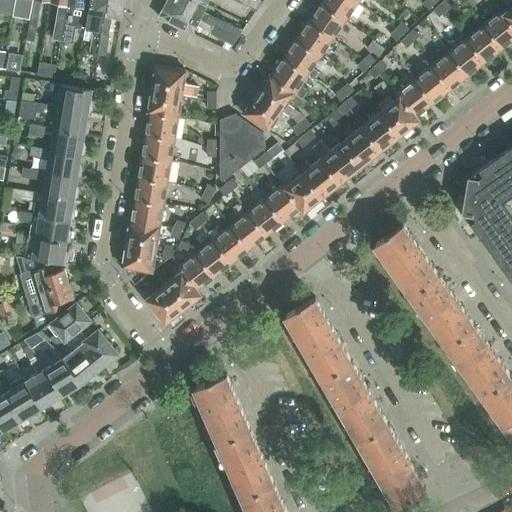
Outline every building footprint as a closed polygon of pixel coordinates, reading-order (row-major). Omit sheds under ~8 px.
[(26,32),(32,0),(24,0),(19,27),(21,27),(21,31),(26,32)] [(41,0),(49,2),(49,0),(32,0),(26,32),(24,46),(32,47),(41,0)] [(59,40),(65,5),(66,0),(49,0),(49,2),(58,3),(52,38),(59,40)] [(66,0),(65,5),(59,40),(71,42),(74,27),(80,28),(84,0),(66,0)] [(89,0),(87,14),(97,15),(89,54),(97,55),(101,33),(104,17),(106,0),(89,0)] [(106,0),(104,17),(101,33),(108,34),(111,18),(121,20),(124,0),(106,0)] [(198,0),(166,0),(166,2),(230,33),(234,26),(203,12),(207,4),(198,0)] [(235,0),(256,10),(261,0),(235,0)] [(354,0),(322,0),(321,3),(346,21),(358,3),(354,0)] [(394,0),(392,0),(388,6),(413,24),(418,17),(406,9),(406,8),(394,0)] [(428,9),(434,4),(429,0),(425,0),(422,3),(427,8),(428,9)] [(447,0),(443,0),(439,4),(446,11),(452,4),(447,0)] [(230,33),(166,2),(159,17),(193,34),(197,26),(211,33),(232,44),(237,36),(230,33)] [(308,21),(333,39),(346,21),(321,3),(308,21)] [(439,4),(433,10),(439,17),(446,11),(439,4)] [(511,5),(504,13),(503,14),(511,25),(511,5)] [(511,25),(503,14),(504,13),(501,10),(483,24),(503,48),(511,40),(511,25)] [(308,21),(295,39),(321,57),(333,39),(308,21)] [(402,34),(408,28),(402,22),(396,28),(402,34)] [(483,24),(466,38),(485,62),(503,48),(483,24)] [(396,28),(390,34),(396,40),(402,34),(396,28)] [(413,29),(407,35),(413,41),(419,35),(413,29)] [(407,35),(401,40),(407,47),(413,41),(407,35)] [(466,38),(449,51),(468,75),(485,62),(466,38)] [(295,39),(283,57),(308,75),(321,57),(295,39)] [(432,65),(451,89),(468,75),(449,51),(432,65)] [(369,66),(376,60),(369,53),(363,59),(369,66)] [(270,75),(295,92),(294,93),(295,93),(308,75),(283,57),(270,75)] [(369,66),(363,59),(357,65),(363,72),(369,66)] [(380,60),(369,72),(375,78),(387,66),(380,60)] [(58,66),(41,64),(39,74),(56,77),(58,66)] [(182,93),(181,94),(197,97),(198,86),(183,83),(185,70),(155,65),(151,88),(182,93)] [(451,89),(432,65),(414,79),(433,103),(451,89)] [(269,74),(256,94),(281,111),(294,93),(295,92),(270,75),(269,74)] [(367,74),(359,82),(365,89),(373,80),(367,74)] [(433,103),(414,79),(397,93),(399,96),(400,95),(417,116),(433,103)] [(354,89),(349,84),(348,83),(341,88),(347,95),(354,89)] [(89,98),(91,89),(61,84),(60,91),(58,107),(87,111),(87,110),(91,108),(92,102),(89,98)] [(147,112),(149,112),(178,117),(178,116),(182,93),(151,88),(147,112)] [(347,95),(341,88),(335,94),(340,99),(340,100),(347,95)] [(4,90),(2,99),(5,100),(15,101),(16,92),(8,91),(4,90)] [(216,100),(216,91),(208,91),(208,100),(216,100)] [(281,111),(256,94),(242,113),(267,131),(281,111)] [(399,96),(381,110),(400,134),(419,119),(417,116),(400,95),(399,96)] [(352,96),(345,102),(350,109),(357,103),(352,97),(352,96)] [(86,120),(87,111),(58,107),(33,103),(21,100),(18,116),(35,119),(36,111),(56,115),(54,128),(84,133),(84,132),(87,130),(88,123),(86,120)] [(207,108),(216,108),(216,100),(208,100),(207,108)] [(338,107),(344,114),(350,109),(345,102),(338,107)] [(344,140),(363,164),(382,149),(362,125),(350,109),(344,114),(343,118),(354,132),(344,140)] [(381,110),(362,125),(382,149),(400,134),(381,110)] [(149,112),(145,133),(175,138),(179,117),(178,116),(178,117),(149,112)] [(220,120),(220,165),(239,169),(241,167),(266,148),(263,133),(235,113),(220,120)] [(309,123),(305,117),(298,123),(303,130),(310,124),(309,123)] [(206,135),(216,135),(215,123),(196,119),(194,128),(206,135)] [(298,123),(291,128),(296,135),(303,130),(298,123)] [(84,133),(54,128),(30,124),(28,132),(53,136),(50,149),(80,154),(84,152),(85,145),(82,142),(84,133)] [(310,129),(303,134),(309,141),(316,136),(310,129)] [(145,133),(141,155),(172,160),(175,138),(145,133)] [(303,134),(296,140),(302,147),(309,141),(303,134)] [(215,139),(207,139),(207,147),(215,147),(215,139)] [(340,142),(322,157),(341,182),(359,167),(340,142)] [(294,143),(284,151),(292,160),(295,157),(294,155),(300,150),(294,143)] [(79,163),(80,154),(50,149),(32,146),(30,154),(49,157),(47,172),(76,177),(77,175),(80,173),(81,167),(79,163)] [(215,147),(207,147),(207,156),(215,156),(215,147)] [(508,149),(479,169),(483,174),(477,179),(469,177),(464,211),(471,212),(476,219),(471,222),(479,234),(511,280),(511,153),(511,154),(508,149)] [(285,186),(284,187),(301,208),(303,211),(322,196),(303,172),(291,182),(266,151),(260,156),(266,163),(282,183),(285,186)] [(141,155),(138,177),(168,182),(172,160),(141,155)] [(266,163),(260,156),(254,161),(259,168),(266,163)] [(322,157),(303,172),(322,196),(341,182),(322,157)] [(46,179),(43,193),(73,198),(73,197),(77,195),(78,188),(75,185),(76,177),(47,172),(10,166),(8,175),(33,178),(33,176),(46,179)] [(138,177),(134,198),(164,203),(168,182),(138,177)] [(232,178),(226,183),(231,190),(238,185),(232,178)] [(216,187),(208,183),(204,191),(212,195),(216,187)] [(226,183),(219,189),(225,195),(231,190),(226,183)] [(282,183),(264,198),(284,222),(301,208),(284,187),(285,186),(282,183)] [(73,198),(43,193),(23,190),(21,198),(42,202),(40,215),(69,220),(69,219),(73,216),(74,210),(72,206),(73,198)] [(212,195),(204,191),(200,199),(208,203),(212,195)] [(131,220),(160,225),(164,203),(134,198),(131,220)] [(247,212),(267,236),(284,222),(264,198),(247,212)] [(203,212),(196,217),(201,224),(208,219),(203,212)] [(247,212),(230,225),(249,249),(267,236),(247,212)] [(69,220),(40,215),(36,236),(66,241),(66,240),(69,238),(70,231),(68,227),(69,220)] [(196,217),(189,223),(195,230),(201,224),(196,217)] [(130,220),(126,243),(156,248),(158,239),(160,225),(131,220),(130,220)] [(186,223),(177,220),(174,227),(182,231),(186,223)] [(14,224),(0,221),(0,224),(0,230),(12,232),(14,224)] [(373,245),(410,296),(439,275),(403,224),(373,245)] [(230,225),(213,239),(232,263),(249,249),(230,225)] [(182,231),(174,227),(170,235),(179,239),(182,231)] [(12,232),(0,230),(0,247),(6,248),(7,243),(28,246),(28,244),(35,245),(32,259),(44,260),(62,263),(62,262),(66,259),(67,253),(64,249),(66,241),(36,236),(12,232)] [(232,263),(213,239),(196,253),(215,277),(232,263)] [(190,244),(182,240),(178,249),(186,252),(190,244)] [(156,248),(126,243),(122,266),(135,269),(151,271),(152,271),(155,256),(170,259),(173,251),(156,248)] [(215,277),(196,253),(178,267),(181,270),(198,291),(215,277)] [(53,271),(51,265),(45,266),(44,260),(32,259),(16,256),(21,273),(20,274),(26,295),(38,292),(69,283),(64,268),(53,271)] [(161,281),(164,284),(167,288),(166,290),(171,297),(174,294),(180,302),(179,303),(183,308),(201,294),(198,291),(181,270),(171,278),(162,268),(149,279),(154,286),(161,281)] [(410,296),(446,347),(475,326),(439,275),(410,296)] [(153,288),(147,281),(138,288),(144,295),(153,288)] [(69,283),(38,292),(40,301),(33,303),(37,315),(64,307),(62,300),(73,297),(69,283)] [(167,288),(164,284),(146,298),(165,323),(183,308),(179,303),(180,302),(174,294),(171,297),(166,290),(167,288)] [(284,315),(321,379),(352,361),(315,297),(284,315)] [(72,334),(79,329),(90,319),(76,302),(51,322),(65,340),(72,334)] [(14,341),(21,337),(14,325),(7,329),(14,341)] [(446,347),(482,397),(511,376),(475,326),(446,347)] [(87,338),(79,329),(72,334),(98,366),(104,361),(108,361),(118,353),(98,329),(87,338)] [(3,332),(0,333),(0,348),(1,349),(10,344),(3,332)] [(73,349),(63,357),(81,383),(90,375),(91,371),(98,366),(72,334),(65,340),(73,349)] [(31,348),(39,358),(60,392),(68,388),(73,388),(79,384),(81,383),(63,357),(53,363),(47,353),(43,355),(35,342),(29,345),(31,348)] [(38,372),(26,380),(41,406),(52,400),(52,396),(60,392),(39,358),(31,348),(25,351),(38,372)] [(321,379),(357,442),(389,424),(352,361),(321,379)] [(193,388),(217,443),(250,429),(226,373),(193,388)] [(511,377),(511,376),(482,397),(511,439),(511,377)] [(7,377),(0,380),(0,381),(20,416),(28,411),(32,412),(41,406),(26,380),(13,387),(7,377)] [(0,426),(2,430),(12,424),(13,420),(20,416),(0,381),(0,426)] [(389,424),(357,442),(394,506),(426,488),(389,424)] [(217,443),(241,498),(274,483),(250,429),(217,443)] [(286,511),(274,483),(241,498),(247,511),(286,511)]
